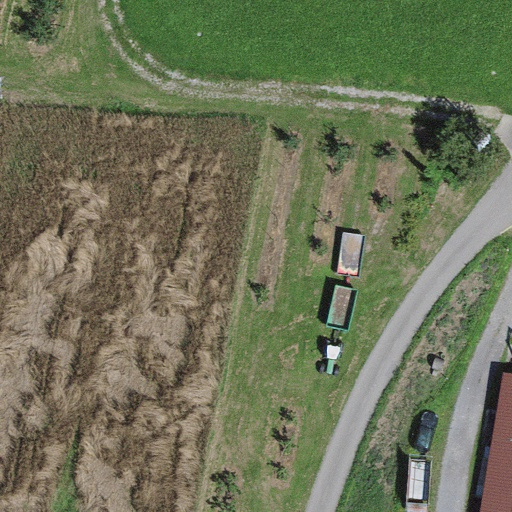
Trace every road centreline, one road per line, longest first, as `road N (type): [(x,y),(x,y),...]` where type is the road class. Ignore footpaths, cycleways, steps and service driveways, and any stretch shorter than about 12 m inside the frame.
road 1 (track): [(108,0),(115,32),(140,65),(191,83),(511,125)]
road 2 (track): [(329,511),(366,401),(444,270),(511,188)]
